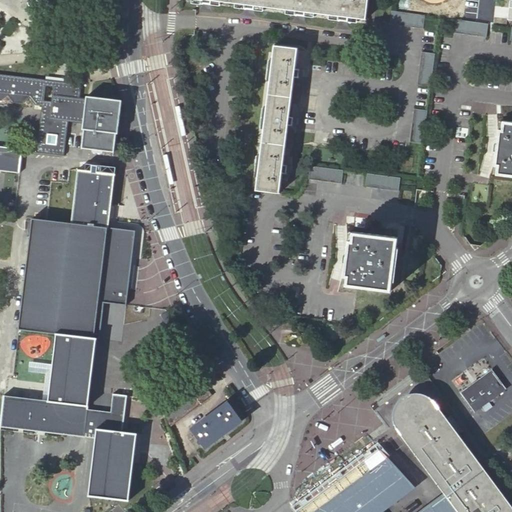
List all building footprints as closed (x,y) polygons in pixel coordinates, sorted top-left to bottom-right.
[(201,0),(202,1),(209,3),(210,0),(247,5),(246,7),(254,8),(254,6),(297,11),(297,14),(303,15),(304,12),(340,17),(339,19),(347,20),(347,18),(366,20),(367,0),(201,0)] [(425,16),(392,11),(390,24),(423,29),(425,16)] [(488,25),(455,20),(453,33),(486,38),(488,25)] [(257,177),(280,180),(281,172),(284,172),(284,165),(282,164),(287,124),(290,124),(291,117),(288,117),(293,76),(296,77),(297,70),(294,69),(297,49),(274,46),(257,177)] [(434,54),(421,52),(416,85),(430,87),(434,54)] [(20,168),(22,149),(0,146),(0,100),(1,101),(8,96),(14,103),(23,103),(30,97),(36,105),(42,106),(37,152),(64,155),(68,122),(83,123),(87,98),(81,98),(79,98),(81,85),(45,81),(0,75),(0,170),(19,173),(20,168)] [(82,147),(113,151),(115,133),(117,133),(121,100),(87,95),(87,98),(83,123),(82,128),(84,129),(82,147)] [(426,111),(413,109),(408,142),(421,144),(426,111)] [(498,128),(493,165),(496,166),(494,174),(511,176),(511,121),(502,120),(501,129),(498,128)] [(343,171),(309,167),(308,180),(341,185),(343,171)] [(111,204),(114,176),(114,175),(78,170),(72,223),(34,218),(20,329),(56,334),(48,400),(3,394),(0,418),(0,425),(95,438),(87,495),(128,500),(137,434),(121,432),(126,396),(112,394),(110,413),(86,410),(95,338),(122,342),(136,231),(108,228),(111,204)] [(398,178),(365,173),(363,187),(397,191),(398,178)] [(278,194),(280,180),(257,177),(256,191),(278,194)] [(346,240),(342,276),(345,276),(344,285),(389,290),(396,238),(350,232),(349,240),(346,240)] [(474,411),(505,388),(492,369),(460,393),(474,411)] [(203,385),(163,415),(168,429),(212,396),(203,385)] [(511,511),(511,504),(478,459),(450,421),(440,407),(438,405),(436,403),(433,402),(430,400),(428,399),(426,399),(423,398),(420,398),(416,398),(413,399),(411,400),(407,403),(403,405),(401,408),(400,411),(398,413),(398,416),(397,419),(397,422),(397,425),(398,428),(399,432),(445,494),(449,499),(458,511),(511,511)] [(227,401),(191,428),(205,447),(241,421),(227,401)] [(379,447),(296,509),(298,511),(437,511),(435,509),(431,505),(421,511),(385,511),(418,488),(379,447)] [(449,499),(445,494),(431,505),(435,509),(449,499)] [(437,511),(458,511),(449,499),(435,509),(437,511)]
